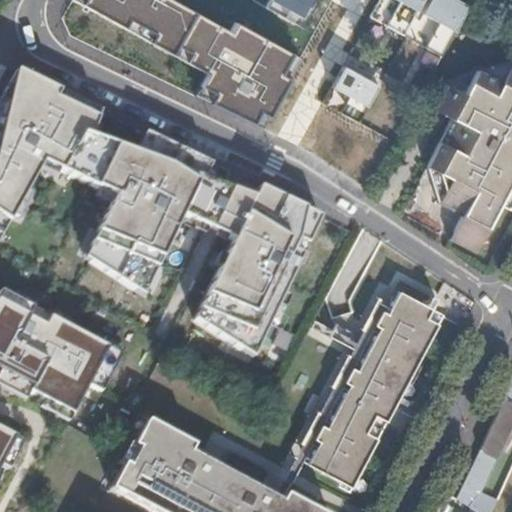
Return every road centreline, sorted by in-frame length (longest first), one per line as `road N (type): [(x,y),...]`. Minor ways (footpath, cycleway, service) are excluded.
road 1 (residential): [(35,0),(32,18),(47,49),(301,174),(504,307)]
road 2 (residential): [(504,307),(402,511)]
